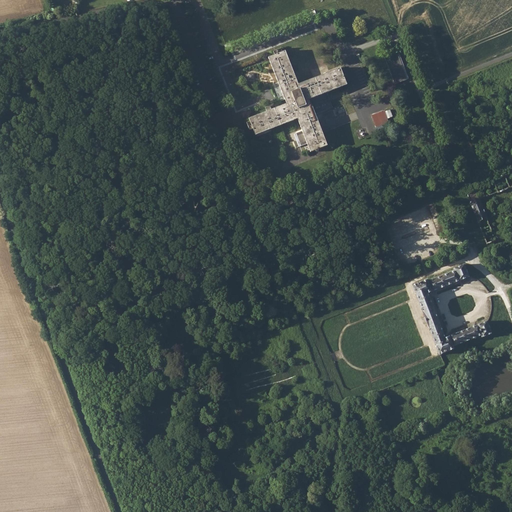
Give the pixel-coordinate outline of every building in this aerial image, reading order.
[(288,99),(251,114),(257,131),(300,114),(313,148),(330,141),(312,96),(349,81),(343,64),(301,80),(287,47),(270,54),(288,99)] [(394,83),(408,79),(400,52),(386,56),(394,83)] [(390,117),(387,109),(372,115),(378,130),(385,127),(384,125),(390,123),(388,118),(390,117)] [(308,144),(301,147),(303,153),(310,150),(308,144)] [(493,174),(467,185),(488,241),(489,241),(497,238),(481,195),(498,188),(500,190),(511,185),(511,168),(494,175),(493,174)] [(470,279),(468,276),(463,263),(453,267),(454,270),(430,279),(429,277),(411,284),(423,315),(418,317),(421,324),(426,322),(438,353),(454,347),(453,344),(477,334),(479,337),(490,332),(486,320),(477,323),(475,319),(469,322),(471,326),(449,334),(448,332),(446,332),(444,332),(438,317),(443,315),(441,309),(436,311),(430,296),(432,294),(433,290),(454,282),(455,285),(462,283),(470,279)]
